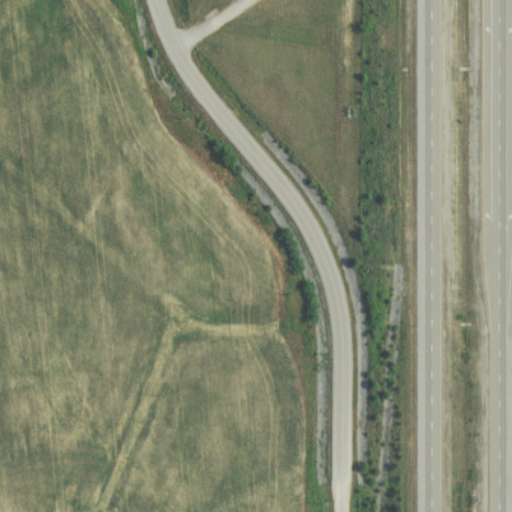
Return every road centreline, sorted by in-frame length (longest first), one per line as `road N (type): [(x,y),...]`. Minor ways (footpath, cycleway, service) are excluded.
road 1 (residential): [(335,511),(337,362),(321,264),(289,206),(175,59),(151,0)]
road 2 (trunk): [(493,511),(494,0)]
road 3 (trunk): [(426,0),(426,511)]
